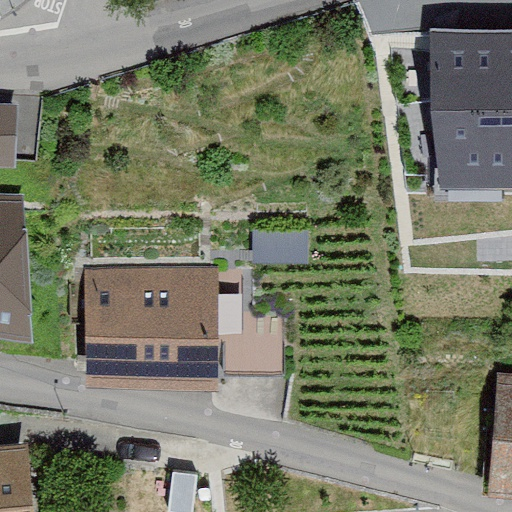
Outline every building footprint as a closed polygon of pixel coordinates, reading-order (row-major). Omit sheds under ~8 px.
[(511,33),(432,32),(445,185),(511,185),(511,33)] [(0,155),(31,156),(33,97),(0,95),(0,155)] [(0,317),(21,319),(31,197),(0,194),(0,317)] [(220,257),(88,255),(86,368),(218,371),(220,257)] [(511,367),(494,366),(488,482),(511,483),(511,367)] [(27,511),(22,450),(0,451),(0,511),(27,511)]
